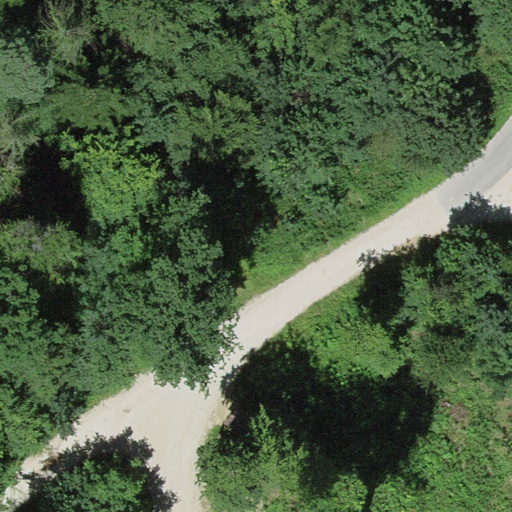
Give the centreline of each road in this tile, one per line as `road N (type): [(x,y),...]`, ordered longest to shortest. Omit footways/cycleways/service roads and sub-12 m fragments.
road 1 (track): [(511,150),(497,168),(247,325),(127,413)]
road 2 (track): [(127,413),(0,503)]
